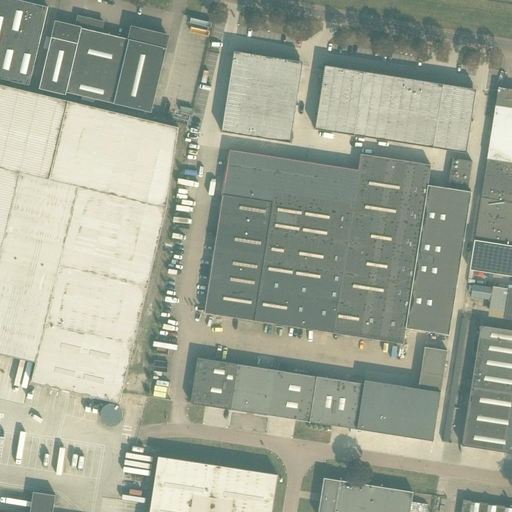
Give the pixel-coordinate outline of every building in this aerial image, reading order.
[(0,0),(0,79),(29,86),(48,7),(16,0),(0,0)] [(95,99),(151,113),(166,49),(165,48),(167,37),(145,31),(142,43),(102,33),(104,24),(102,21),(86,18),(86,20),(79,18),(77,27),(75,26),(71,42),(51,37),(39,89),(66,95),(66,93),(82,96),(81,100),(94,103),(95,99)] [(234,52),(221,132),(290,143),(303,63),(234,52)] [(316,122),(314,130),(466,154),(475,94),(476,90),(465,88),(458,87),(341,68),(341,69),(334,68),(325,66),(324,70),(322,86),(321,86),(321,87),(321,88),(321,90),(322,90),(320,97),(319,97),(319,98),(320,98),(319,106),(318,108),(317,109),(319,109),(317,119),(316,119),(316,120),(316,122)] [(0,353),(36,362),(31,382),(118,403),(166,208),(179,128),(0,84),(0,353)] [(511,89),(497,87),(474,240),(511,246),(511,89)] [(229,150),(204,313),(403,344),(405,328),(449,335),(471,192),(467,192),(448,189),(433,186),(434,181),(428,181),(429,175),(430,165),(361,155),(358,170),(229,150)] [(448,189),(467,192),(472,162),(452,159),(448,189)] [(511,246),(474,240),(470,270),(511,276),(511,246)] [(489,299),(491,287),(472,284),(470,296),(489,299)] [(504,320),(511,320),(511,290),(493,288),(492,293),(488,317),(504,320)] [(462,446),(511,453),(511,330),(480,326),(462,446)] [(418,389),(440,392),(447,351),(425,347),(418,389)] [(310,422),(357,430),(364,384),(197,358),(190,404),(231,410),(231,407),(270,413),(269,416),(309,422),(309,423),(310,423),(310,422)] [(364,384),(357,430),(433,441),(440,392),(418,389),(364,380),(364,384)] [(117,424),(118,423),(119,422),(121,420),(121,418),(122,416),(122,415),(122,413),(121,411),(121,409),(119,408),(118,406),(117,405),(115,404),(113,404),(111,404),(109,404),(107,404),(106,405),(105,406),(103,408),(102,409),(101,411),(100,413),(100,415),(100,416),(101,418),(102,420),(103,422),(104,423),(106,424),(107,425),(109,425),(111,425),(113,425),(115,425),(117,424)] [(271,511),(277,475),(158,457),(149,511),(52,511),(55,496),(33,492),(30,511),(271,511)] [(426,511),(427,505),(412,503),(413,492),(324,478),(321,495),(323,495),(322,502),(320,501),(318,511),(426,511)] [(511,511),(511,507),(463,500),(460,511),(511,511)]
